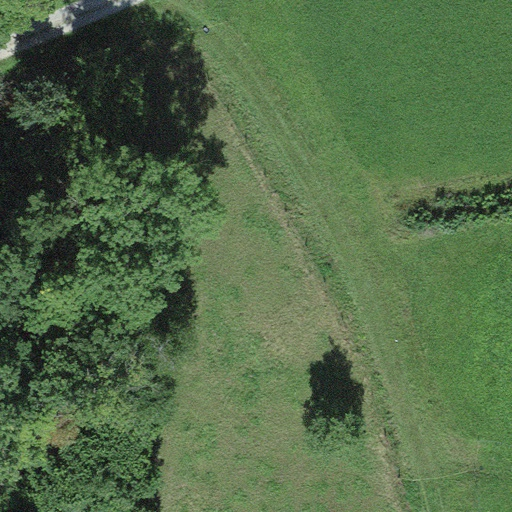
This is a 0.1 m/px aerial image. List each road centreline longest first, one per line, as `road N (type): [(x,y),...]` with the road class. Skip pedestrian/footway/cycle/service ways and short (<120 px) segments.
road 1 (track): [(437,511),(423,456),(323,213),(196,0)]
road 2 (track): [(0,56),(135,0)]
